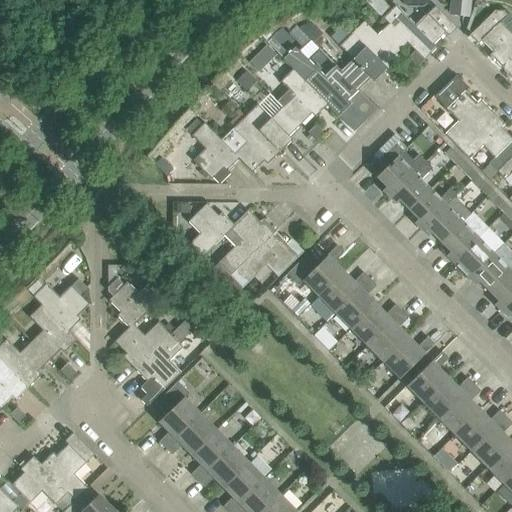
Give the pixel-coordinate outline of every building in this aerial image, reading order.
[(471,0),(449,0),(448,13),(470,15),(471,0)] [(382,18),(388,24),(406,42),(406,43),(415,51),(423,60),(436,47),(433,44),(445,32),(448,36),(456,27),(435,6),(415,26),(395,6),(382,18)] [(489,55),(501,68),(511,57),(511,33),(511,34),(499,23),(507,15),(503,11),(495,10),(469,35),(478,44),(481,40),(493,52),(489,55)] [(364,21),(351,34),(386,69),(398,57),(395,53),(406,43),(406,42),(388,24),(377,35),(364,21)] [(304,33),(313,42),(320,36),(311,26),(304,33)] [(304,51),(313,42),(304,33),(295,41),(304,51)] [(373,81),(386,69),(351,34),(339,46),(352,60),(341,71),(359,89),(370,78),(373,81)] [(291,51),(283,59),(304,80),(303,81),(327,105),(326,105),(337,117),(351,104),(347,100),(359,89),(341,71),(336,66),(324,77),(316,69),(298,51),(291,51)] [(416,67),(423,60),(415,51),(407,58),(416,67)] [(511,57),(501,68),(511,78),(511,57)] [(314,117),(326,105),(327,105),(303,81),(304,80),(283,59),(282,60),(292,69),(280,82),(293,96),(282,107),(300,125),(311,114),(314,117)] [(256,80),(245,70),(235,80),(246,90),(256,80)] [(444,134),(456,147),(492,112),(479,99),(476,103),(465,91),(468,88),(456,76),(435,97),(458,121),(444,134)] [(359,129),(370,117),(355,103),(344,115),(359,129)] [(257,105),(244,117),(279,152),(292,140),(288,136),(300,125),(282,107),(270,118),(257,105)] [(211,119),(211,113),(207,108),(199,116),(206,124),(211,119)] [(504,124),(492,112),(456,147),(469,159),(482,146),(494,158),(487,164),(495,173),(502,166),(511,155),(511,139),(500,128),(504,124)] [(244,117),(221,140),(234,154),(238,159),(251,173),(263,161),(267,164),(279,152),(244,117)] [(210,179),(212,178),(219,184),(230,173),(227,170),(238,159),(234,154),(221,140),(204,123),(201,126),(196,120),(185,130),(204,150),(193,161),(210,179)] [(315,126),(308,133),(316,142),(324,134),(315,126)] [(382,191),(389,198),(425,162),(418,155),(412,160),(403,151),(402,152),(395,143),(399,139),(394,135),(373,155),(378,160),(377,160),(379,162),(385,168),(376,177),(386,187),(382,191)] [(455,164),(460,159),(450,148),(445,153),(455,164)] [(511,155),(502,166),(495,173),(503,181),(511,173),(511,174),(511,195),(508,199),(511,203),(511,155)] [(460,159),(455,164),(466,175),(471,169),(460,159)] [(425,162),(389,198),(395,204),(399,201),(408,210),(430,189),(421,180),(432,169),(425,162)] [(477,186),(487,196),(492,191),(482,180),(477,186)] [(414,223),(421,230),(446,205),(453,198),(456,194),(450,188),(439,199),(430,189),(408,210),(418,219),(414,223)] [(492,191),(487,196),(498,207),(503,202),(492,191)] [(431,233),(440,242),(462,221),(453,213),(460,206),(453,198),(446,205),(421,230),(427,237),(431,233)] [(188,204),(176,204),(176,213),(188,213),(188,204)] [(186,247),(199,260),(224,236),(230,229),(234,225),(233,225),(221,213),(218,216),(206,204),(188,222),(200,234),(186,247)] [(511,221),(511,210),(508,207),(503,212),(511,221)] [(218,263),(230,276),(240,266),(275,231),(263,219),(259,222),(248,210),(233,225),(234,225),(230,229),(224,236),(235,247),(218,263)] [(446,256),(453,262),(487,229),(471,213),(462,221),(440,242),(450,252),(446,256)] [(453,262),(469,279),(503,245),(487,229),(453,262)] [(230,276),(222,284),(232,294),(234,296),(240,289),(242,288),(266,265),(277,277),(303,252),(291,239),(287,243),(275,231),(240,266),(230,276)] [(511,267),(511,253),(503,245),(469,279),(475,286),(479,282),(488,291),(511,267)] [(319,263),(308,253),(286,274),(298,286),(303,281),(318,296),(343,272),(333,262),(343,252),(337,246),(327,255),(327,256),(319,263)] [(494,304),(501,311),(511,299),(511,267),(488,291),(498,301),(494,304)] [(353,282),(343,272),(318,296),(334,313),(369,278),(363,272),(353,282)] [(126,282),(123,285),(116,278),(108,287),(115,294),(108,300),(120,312),(116,316),(128,328),(132,325),(133,325),(147,312),(165,294),(152,281),(138,294),(126,282)] [(376,285),(369,278),(334,313),(350,329),(375,304),(366,295),(376,285)] [(32,297),(41,305),(67,332),(68,331),(80,319),(76,316),(88,304),(80,295),(87,288),(78,279),(71,286),(59,298),(45,284),(32,297)] [(511,299),(501,311),(507,318),(511,314),(511,299)] [(385,314),(375,304),(350,329),(366,346),(401,311),(395,305),(385,314)] [(76,340),(68,331),(67,332),(41,305),(29,317),(42,331),(31,342),(48,360),(60,349),(63,353),(76,340)] [(408,318),(401,311),(366,346),(382,362),(408,337),(398,327),(408,318)] [(122,357),(134,370),(170,335),(147,312),(133,325),(132,325),(128,328),(114,342),(126,354),(122,357)] [(187,318),(173,332),(181,341),(195,327),(187,318)] [(170,335),(134,370),(146,382),(140,388),(146,394),(140,400),(146,406),(180,373),(169,361),(182,348),(178,343),(170,335)] [(417,347),(408,337),(382,362),(399,379),(424,354),(433,344),(427,337),(417,347)] [(0,358),(28,387),(40,375),(37,372),(48,360),(31,342),(19,353),(6,340),(1,344),(0,343),(0,358)] [(406,386),(422,402),(447,378),(438,368),(448,359),(441,352),(432,361),(431,361),(406,386)] [(0,358),(0,407),(12,396),(15,400),(28,387),(0,358)] [(75,373),(67,364),(60,371),(68,380),(75,373)] [(457,387),(447,378),(422,402),(438,419),(473,384),(467,378),(457,387)] [(189,393),(177,382),(155,403),(166,414),(158,422),(168,432),(158,442),(164,448),(199,413),(184,398),(189,393)] [(480,391),(473,384),(438,419),(454,435),(480,410),(470,401),(480,391)] [(9,415),(17,423),(25,416),(17,407),(9,415)] [(489,420),(480,410),(454,435),(471,451),(506,417),(499,410),(489,420)] [(181,445),(190,455),(215,430),(199,413),(164,448),(171,455),(181,445)] [(511,423),(506,417),(471,451),(487,468),(511,443),(502,433),(511,423)] [(232,446),(215,430),(190,455),(200,465),(190,474),(196,481),(232,446)] [(52,453),(40,464),(40,465),(67,493),(66,493),(74,501),(87,488),(74,474),(94,454),(72,433),(64,441),(67,445),(56,456),(52,453)] [(511,443),(487,468),(503,484),(511,475),(511,443)] [(213,478),(222,487),(248,462),(232,446),(196,481),(203,487),(213,478)] [(439,462),(450,472),(458,464),(448,453),(439,462)] [(40,465),(40,464),(33,457),(20,470),(23,473),(11,485),(21,495),(29,503),(41,491),(55,505),(55,504),(66,493),(67,493),(40,465)] [(229,511),(264,479),(248,462),(222,487),(232,497),(222,507),(227,511),(229,511)] [(511,475),(503,484),(511,493),(511,475)] [(243,511),(245,510),(246,511),(262,511),(280,495),(264,479),(229,511),(243,511)] [(113,511),(114,511),(98,495),(96,496),(88,487),(87,488),(74,501),(63,511),(62,511),(113,511)] [(13,502),(0,490),(0,511),(12,511),(17,507),(13,502)] [(29,503),(21,495),(13,502),(17,507),(21,511),(29,503)] [(296,511),(280,495),(262,511),(296,511)]
